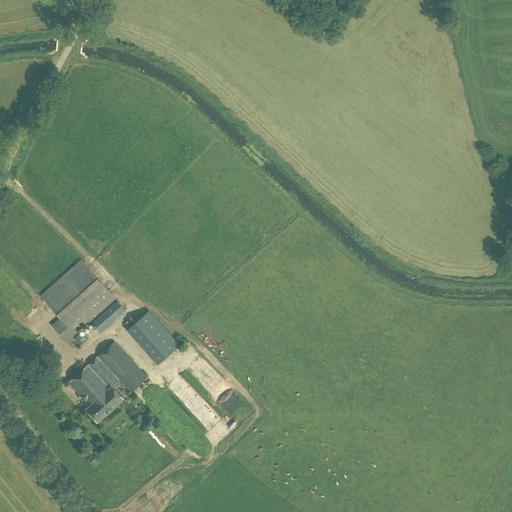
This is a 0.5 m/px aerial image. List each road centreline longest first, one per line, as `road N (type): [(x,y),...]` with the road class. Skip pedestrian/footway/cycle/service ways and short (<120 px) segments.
road 1 (unclassified): [(0,180),(95,0)]
road 2 (unclassified): [(96,511),(0,385)]
